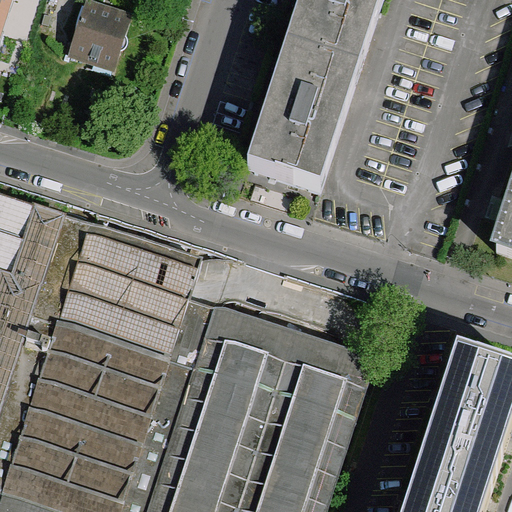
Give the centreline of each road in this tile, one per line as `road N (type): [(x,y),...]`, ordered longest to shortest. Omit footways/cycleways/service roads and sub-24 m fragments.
road 1 (residential): [(511,318),(161,204)]
road 2 (residential): [(225,0),(161,204)]
road 3 (residential): [(161,204),(0,152)]
